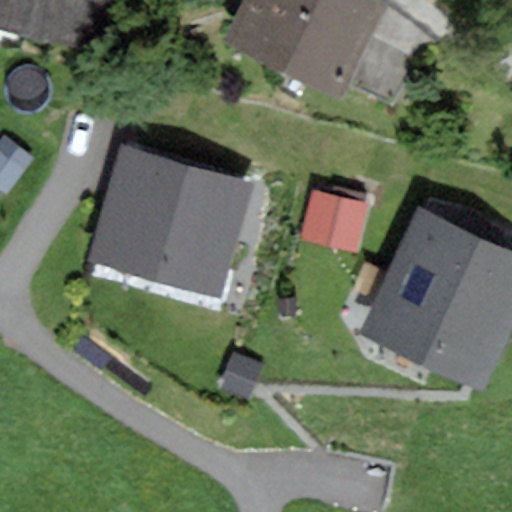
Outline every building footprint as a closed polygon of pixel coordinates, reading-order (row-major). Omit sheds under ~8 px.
[(0,0),(0,16),(112,39),(120,0),(0,0)] [(372,0),(245,0),(229,33),(340,86),(380,4),(372,0)] [(242,185),(127,152),(97,254),(213,287),(242,185)] [(362,204),(315,195),(307,233),(355,242),(362,204)] [(511,319),(511,250),(421,210),(368,329),(485,380),(511,319)]
